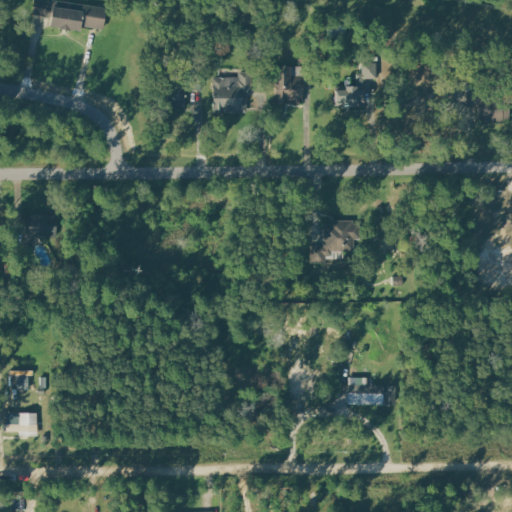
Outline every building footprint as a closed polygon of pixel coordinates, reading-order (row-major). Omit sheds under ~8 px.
[(46,15),(49,1),(44,0),(34,0),(32,12),(46,15)] [(50,24),(55,0),(107,9),(104,27),(82,23),(81,29),(50,24)] [(300,61),(317,60),(316,45),(300,46),(300,61)] [(365,77),(364,63),(378,62),(378,76),(365,77)] [(302,76),(303,101),(276,102),(275,65),(292,65),(293,76),(302,76)] [(469,80),(469,66),(453,66),(453,80),(469,80)] [(213,77),(214,112),(248,112),(248,93),(252,93),(252,73),(239,73),(240,76),(213,77)] [(191,89),(203,88),(203,75),(191,76),(191,89)] [(185,106),(185,78),(164,78),(164,106),(185,106)] [(466,85),(467,107),(478,106),(479,120),(511,119),(510,96),(485,97),(484,84),(466,85)] [(336,104),(365,103),(365,85),(347,85),(347,89),(336,89),(336,104)] [(56,214),(56,235),(21,235),(20,214),(56,214)] [(323,223),(362,223),(363,239),(354,239),(354,249),(323,250),(323,223)] [(18,390),(39,391),(39,371),(19,371),(18,390)] [(386,405),(386,385),(368,385),(368,378),(349,378),(349,405),(386,405)] [(20,437),(39,436),(39,413),(5,413),(5,432),(19,432),(20,437)]
